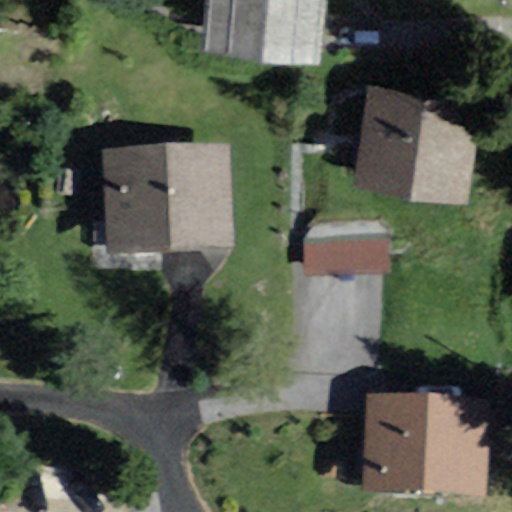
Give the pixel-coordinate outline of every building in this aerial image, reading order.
[(206,0),(201,51),(318,64),(324,0),(206,0)] [(355,178),(470,194),(484,94),(369,78),(355,178)] [(107,262),(235,259),(233,149),(104,152),(107,262)] [(389,226),(307,230),(308,262),(391,259),(389,226)] [(369,499),(486,505),(490,416),(373,410),(369,499)]
